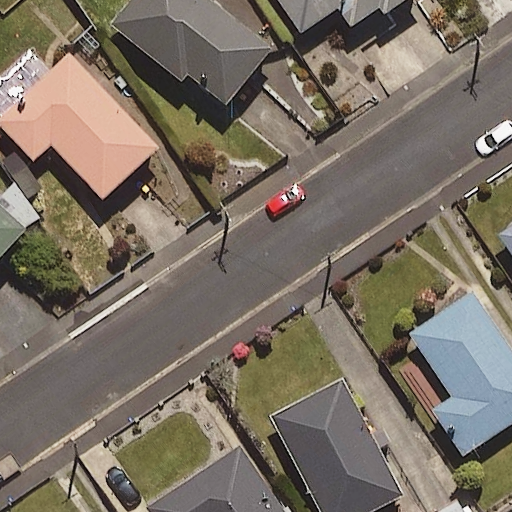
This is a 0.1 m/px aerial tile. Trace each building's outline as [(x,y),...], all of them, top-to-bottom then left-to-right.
[(277,68),(196,0),(146,0),(115,37),(186,97),(192,90),(231,123),(277,68)] [(425,7),(420,0),(275,0),(306,47),(343,22),(361,49),(425,7)] [(163,164),(72,67),(1,134),(38,173),(55,158),(109,215),(163,164)] [(0,280),(31,248),(0,218),(0,280)] [(511,240),(503,247),(511,259),(511,240)] [(511,437),(511,348),(479,301),(414,345),(457,408),(437,422),(468,467),(511,437)] [(402,511),(408,510),(345,391),(275,428),(319,511),(402,511)] [(278,511),(245,461),(168,511),(278,511)]
